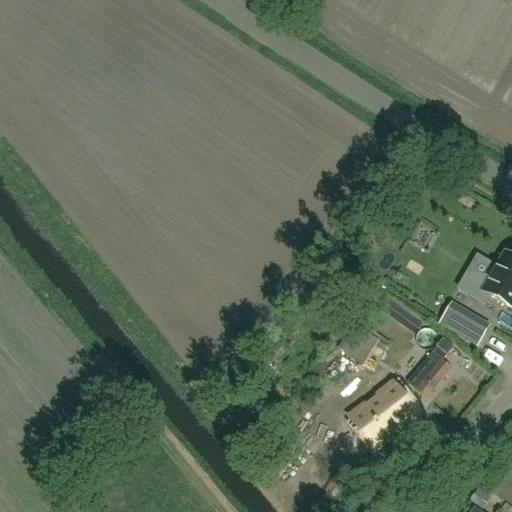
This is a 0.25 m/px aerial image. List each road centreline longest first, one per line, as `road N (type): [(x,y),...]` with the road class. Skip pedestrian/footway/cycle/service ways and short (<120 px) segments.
road 1 (unclassified): [(511,186),(216,0)]
road 2 (unclassified): [(392,511),(511,384)]
